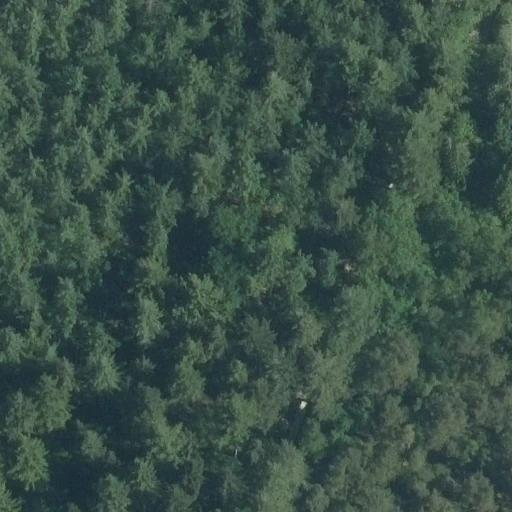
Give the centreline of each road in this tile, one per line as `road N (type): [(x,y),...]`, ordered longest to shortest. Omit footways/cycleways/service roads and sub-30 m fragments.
road 1 (track): [(0,496),(73,375),(234,0)]
road 2 (track): [(298,511),(498,0)]
